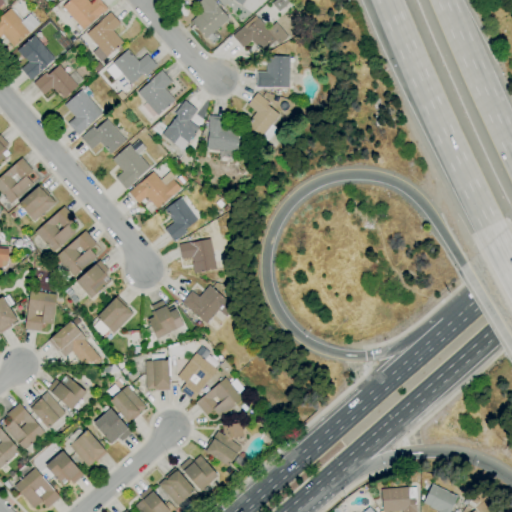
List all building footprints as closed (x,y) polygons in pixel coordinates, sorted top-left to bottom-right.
[(81,30),(61,6),(68,0),(86,0),(89,3),(92,0),(98,0),(107,9),(95,20),(94,19),(81,30)] [(205,39),(189,22),(197,14),(198,15),(202,12),(195,4),(199,0),(212,0),(218,6),(217,7),(228,19),(205,39)] [(12,47),(2,36),(0,37),(0,17),(9,9),(21,21),(29,14),(38,24),(12,47)] [(105,57),(85,34),(97,23),(109,12),(119,24),(112,31),(122,43),(105,57)] [(260,53),(250,41),(242,48),(231,36),(255,15),(267,29),(276,22),(288,36),(278,44),(275,40),(260,53)] [(30,80),(20,69),(27,62),(24,58),(23,59),(16,51),(33,36),(53,59),(41,70),(30,80)] [(130,85),(111,63),(127,49),(137,61),(145,54),(156,66),(143,77),(141,75),(130,85)] [(287,88),(255,87),(255,72),(265,72),(265,56),(289,57),(287,88)] [(61,99),(51,88),(43,95),(32,83),(45,72),(47,75),(58,65),(77,86),(61,99)] [(156,116),(136,93),(149,82),(148,81),(160,70),(171,82),(164,88),(174,101),(156,116)] [(77,135),(67,124),(74,117),(63,106),(81,90),(101,113),(88,124),(89,125),(77,135)] [(121,101),(115,95),(120,91),(126,97),(121,101)] [(260,138),(245,125),(255,112),(246,105),(256,93),(269,103),(267,105),(278,115),(260,138)] [(172,144),(160,135),(165,129),(166,129),(176,116),(174,114),(183,101),(196,110),(188,121),(197,128),(187,143),(178,136),(172,144)] [(236,152),(206,149),(208,132),(207,132),(208,116),(223,117),(222,127),(239,128),(236,152)] [(109,154),(99,143),(91,150),(80,137),(93,126),(95,129),(106,119),(125,140),(109,154)] [(0,163),(0,137),(7,145),(3,149),(9,156),(0,163)] [(125,190),(114,178),(121,172),(111,160),(128,144),(149,167),(135,179),(136,180),(125,190)] [(9,204),(0,193),(0,176),(20,158),(32,171),(25,176),(32,184),(9,204)] [(156,209),(145,197),(138,204),(127,192),(139,182),(140,183),(152,172),(159,180),(169,172),(175,178),(172,180),(180,189),(170,198),(169,197),(156,209)] [(33,222),(17,204),(37,186),(41,191),(41,190),(48,197),(49,197),(54,203),(33,222)] [(173,242),(163,229),(173,223),(163,209),(179,197),(196,220),(185,229),(187,232),(173,242)] [(52,253),(34,232),(63,207),(74,220),(68,225),(75,233),(52,253)] [(73,277),(55,257),(84,231),(96,244),(89,250),(95,257),(73,277)] [(193,274),(190,263),(192,263),(191,258),(181,260),(178,245),(193,241),(193,242),(209,239),(215,269),(193,274)] [(0,248),(8,249),(7,261),(1,261),(1,267),(0,266),(0,248)] [(90,299),(75,282),(99,260),(108,270),(104,274),(110,281),(90,299)] [(205,324),(193,312),(192,314),(179,303),(190,291),(197,297),(209,284),(239,311),(229,321),(217,310),(205,324)] [(40,332),(24,330),(30,291),(56,294),(52,324),(41,323),(40,332)] [(0,332),(0,297),(2,296),(3,298),(7,295),(13,304),(9,307),(18,320),(10,325),(11,326),(0,332)] [(101,336),(92,326),(98,320),(95,317),(114,298),(125,309),(126,308),(132,314),(112,334),(108,329),(101,336)] [(156,339),(146,320),(152,317),(150,312),(152,311),(150,306),(162,300),(168,312),(174,309),(182,325),(156,339)] [(93,364),(91,362),(90,363),(89,361),(86,363),(81,363),(71,351),(64,357),(58,350),(56,352),(47,341),(70,321),(80,332),(85,339),(84,340),(101,360),(96,364),(95,362),(93,364)] [(192,401),(179,390),(185,383),(176,376),(195,353),(216,370),(192,401)] [(155,391),(154,389),(145,390),(144,361),(150,361),(149,354),(163,354),(163,360),(168,360),(169,390),(155,391)] [(70,410),(46,389),(55,378),(59,382),(65,375),(86,393),(70,410)] [(219,418),(212,410),(205,416),(194,403),(224,378),(242,399),(219,418)] [(128,423),(125,420),(126,420),(109,400),(126,386),(145,407),(139,412),(140,413),(128,423)] [(47,429),(27,406),(38,397),(38,398),(46,391),(64,413),(47,429)] [(23,450),(3,428),(11,421),(5,414),(18,403),(43,432),(23,450)] [(110,444),(92,424),(109,409),(130,433),(121,441),(117,437),(110,444)] [(227,467),(202,450),(210,438),(211,439),(216,431),(223,436),(224,434),(222,433),(221,425),(242,423),(243,437),(232,438),(230,441),(240,448),(227,467)] [(0,467),(0,428),(19,451),(0,467)] [(87,467),(68,446),(70,444),(67,441),(68,438),(76,430),(80,430),(83,433),(86,430),(106,453),(95,462),(94,461),(87,467)] [(62,486),(44,466),(54,457),(51,454),(57,448),(60,452),(61,451),(82,475),(73,484),(69,480),(62,486)] [(199,491),(178,467),(188,458),(192,462),(199,455),(217,476),(199,491)] [(33,509),(19,493),(13,486),(34,468),(59,497),(47,508),(41,502),(33,509)] [(180,509),(177,505),(175,506),(157,485),(164,478),(163,477),(174,468),(176,470),(194,490),(193,491),(198,497),(191,503),(190,501),(180,509)] [(437,511),(428,508),(429,506),(422,503),(431,484),(457,496),(448,511),(453,511),(454,510),(457,511),(437,511)] [(139,511),(134,506),(141,499),(138,496),(148,487),(152,491),(150,492),(168,511),(139,511)] [(401,511),(382,511),(380,489),(407,487),(407,488),(415,487),(416,499),(415,499),(415,511),(401,511)]
